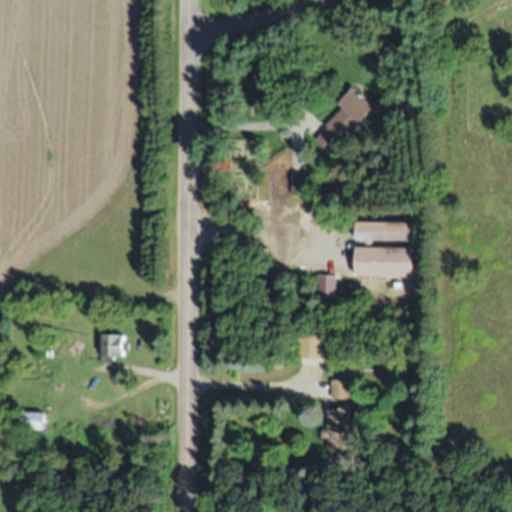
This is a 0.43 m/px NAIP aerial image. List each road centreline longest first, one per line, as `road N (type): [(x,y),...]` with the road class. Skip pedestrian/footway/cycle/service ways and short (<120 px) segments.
road 1 (secondary): [(188,511),(188,0)]
road 2 (residential): [(188,35),(309,0)]
